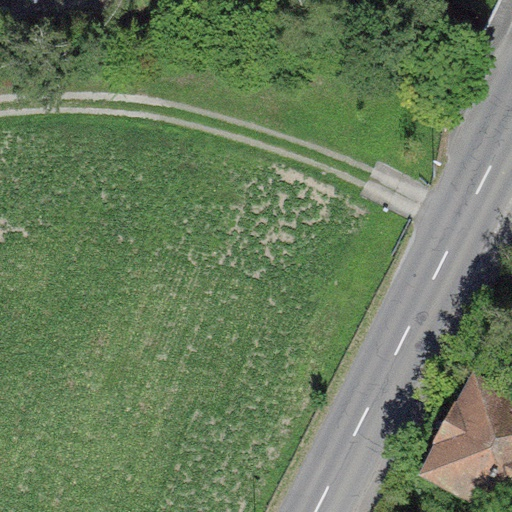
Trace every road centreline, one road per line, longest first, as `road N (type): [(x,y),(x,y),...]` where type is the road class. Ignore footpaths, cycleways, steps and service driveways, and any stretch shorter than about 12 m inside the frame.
road 1 (track): [(0,108),(174,114),(345,164),(464,224)]
road 2 (primary): [(319,511),(511,130)]
